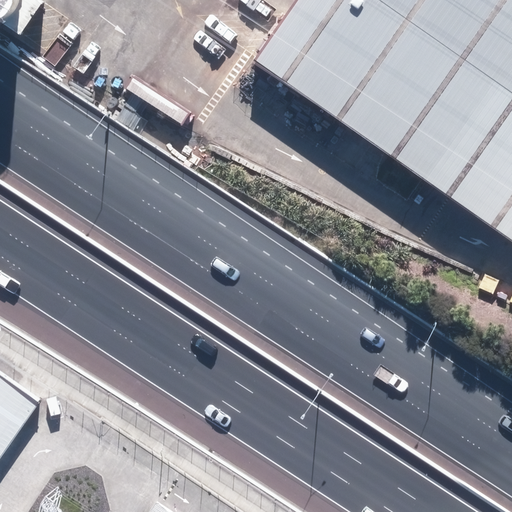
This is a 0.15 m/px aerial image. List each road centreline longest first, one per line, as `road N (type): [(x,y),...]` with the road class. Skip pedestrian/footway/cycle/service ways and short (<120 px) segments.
road 1 (motorway): [(0,105),(511,441)]
road 2 (motorway): [(392,511),(0,255)]
